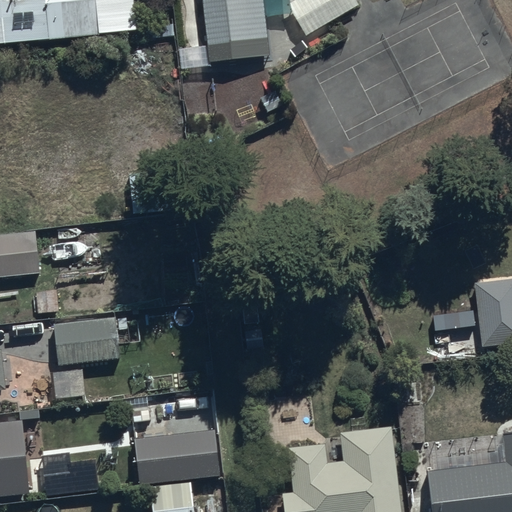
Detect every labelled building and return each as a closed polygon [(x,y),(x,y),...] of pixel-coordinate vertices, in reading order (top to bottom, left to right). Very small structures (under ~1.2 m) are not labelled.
[(0,0),(0,52),(136,40),(131,0),(0,0)] [(202,0),(209,61),(271,54),(264,0),(202,0)] [(355,0),(294,0),(289,3),(306,35),(358,5),(355,0)] [(110,110),(69,110),(69,129),(110,129),(110,110)] [(62,142),(9,147),(11,174),(42,171),(46,208),(69,205),(62,142)] [(35,234),(0,237),(0,282),(39,278),(35,234)] [(511,285),(472,291),(480,353),(511,349),(511,285)] [(56,294),(35,295),(36,318),(58,317),(58,313),(62,313),(61,297),(56,297),(56,294)] [(114,324),(53,331),(58,372),(118,366),(114,324)] [(259,325),(243,328),(247,355),(263,353),(259,325)] [(82,375),(49,378),(52,406),(85,403),(82,375)] [(175,398),(134,402),(142,489),(184,485),(175,398)] [(0,503),(27,501),(20,429),(0,430),(0,503)] [(291,487),(281,488),(283,511),(400,511),(391,434),(340,439),(343,467),(327,469),(325,451),(288,455),(291,487)] [(511,511),(511,440),(503,441),(505,469),(428,477),(431,511),(511,511)] [(192,511),(190,488),(151,493),(152,511),(192,511)]
